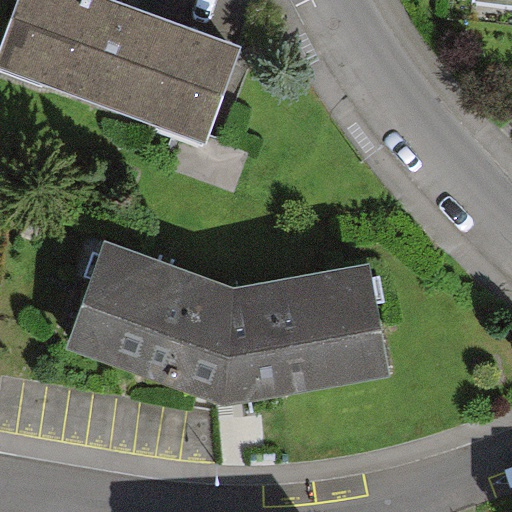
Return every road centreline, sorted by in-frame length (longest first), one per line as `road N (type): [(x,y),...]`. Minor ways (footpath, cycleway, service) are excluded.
road 1 (residential): [(0,485),(198,503),(346,499),(511,446)]
road 2 (residential): [(511,213),(378,62),(346,0)]
